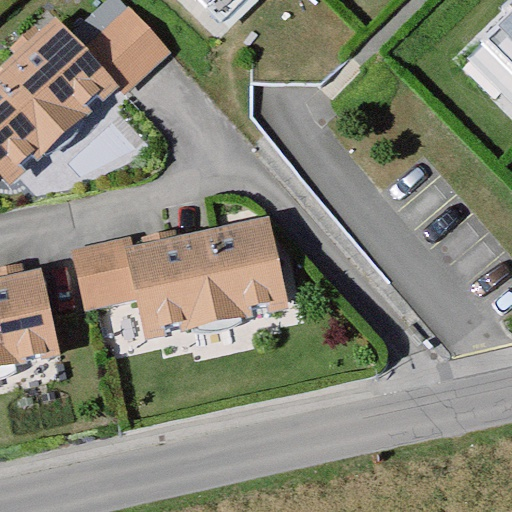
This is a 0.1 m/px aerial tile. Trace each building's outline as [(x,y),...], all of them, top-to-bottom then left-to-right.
[(157,54),(110,3),(70,39),(51,18),(0,64),(0,177),(11,189),(157,54)] [(511,3),(466,51),(511,95),(511,3)] [(267,227),(124,256),(134,305),(142,343),(285,314),(267,227)] [(119,244),(66,255),(79,316),(134,305),(124,256),(119,244)] [(36,276),(0,283),(0,366),(53,356),(36,276)]
